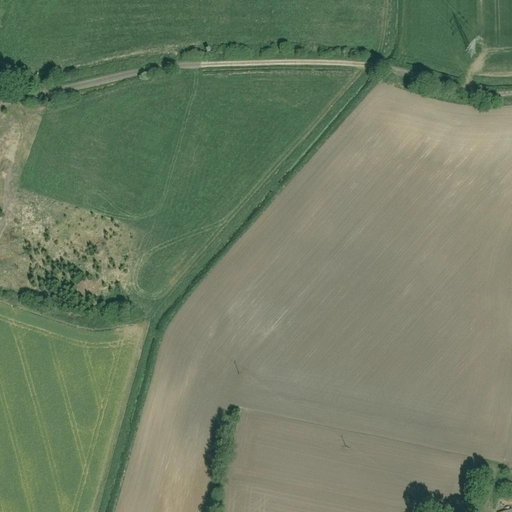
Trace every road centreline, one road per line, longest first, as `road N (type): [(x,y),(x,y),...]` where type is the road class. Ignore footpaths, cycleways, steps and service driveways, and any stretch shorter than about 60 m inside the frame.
road 1 (track): [(201,64),(361,61),(486,96),(511,94)]
road 2 (residential): [(0,100),(201,64)]
